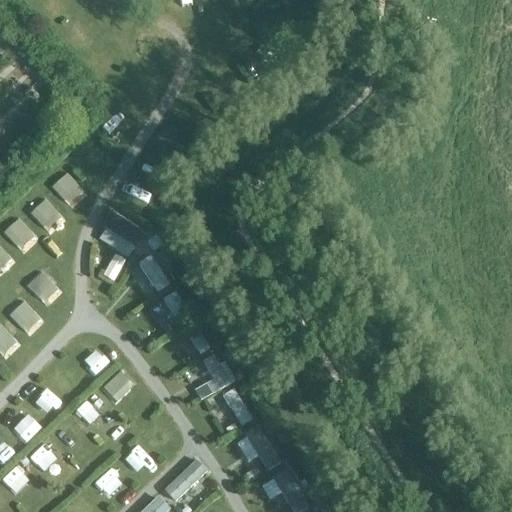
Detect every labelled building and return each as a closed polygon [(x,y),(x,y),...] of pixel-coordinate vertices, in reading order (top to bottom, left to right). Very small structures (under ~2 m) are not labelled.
[(33,192),(17,211),(36,228),(52,210),(33,192)] [(118,265),(141,297),(156,286),(134,254),(118,265)] [(28,303),(43,287),(24,269),(9,286),(28,303)] [(160,326),(174,321),(163,292),(149,297),(160,326)] [(183,358),(194,352),(182,327),(170,333),(183,358)] [(200,394),(214,388),(200,354),(186,360),(200,394)] [(101,376),(87,385),(94,396),(107,388),(101,376)] [(205,396),(224,430),(237,423),(218,389),(205,396)] [(128,431),(138,446),(157,434),(146,419),(128,431)] [(53,423),(37,439),(56,456),(71,440),(53,423)] [(251,474),(266,465),(240,425),(225,434),(251,474)] [(255,475),(270,511),(275,511),(289,506),(273,467),(255,475)]
